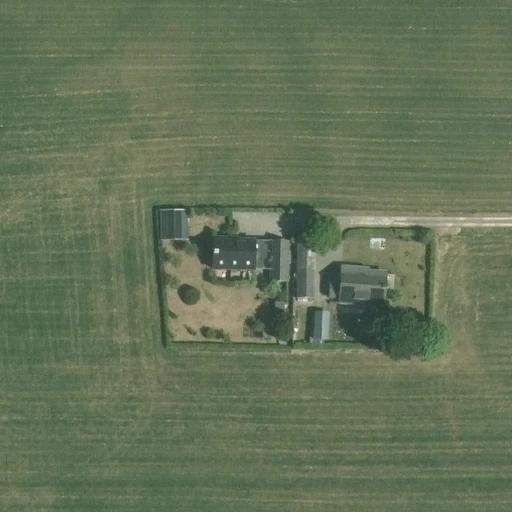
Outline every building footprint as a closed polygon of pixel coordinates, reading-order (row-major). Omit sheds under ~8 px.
[(165,212),(165,236),(182,236),(182,212),(165,212)] [(313,238),(296,238),(296,300),(313,300),(313,238)] [(374,250),(390,249),(389,238),(374,239),(374,250)] [(235,241),(212,240),(212,270),(253,271),(253,243),(235,242),(235,241)] [(287,243),(270,243),(270,283),(286,283),(287,243)] [(357,270),(341,269),(340,288),(329,287),(328,299),(339,300),(338,304),(382,308),(384,275),(357,273),(357,270)] [(331,340),(332,314),(321,314),(320,340),(331,340)]
